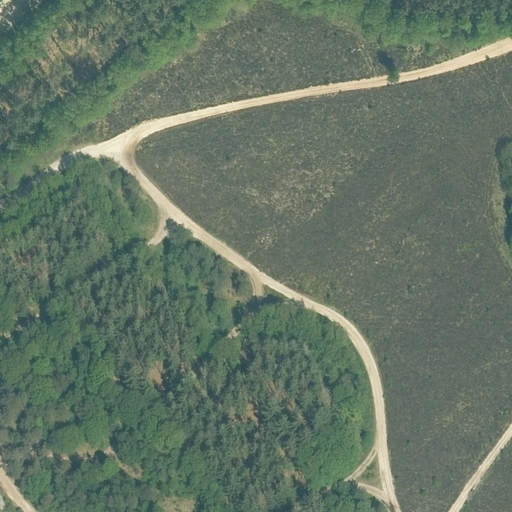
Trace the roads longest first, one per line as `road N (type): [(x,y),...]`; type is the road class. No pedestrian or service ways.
road 1 (track): [(394,511),(373,375),(339,321),(197,234),(105,147),(45,176),(0,211)]
road 2 (track): [(105,147),(163,122),(404,77),(511,41)]
road 3 (track): [(308,305),(252,315),(101,458),(78,464),(0,450)]
road 4 (track): [(0,340),(142,253),(179,219)]
